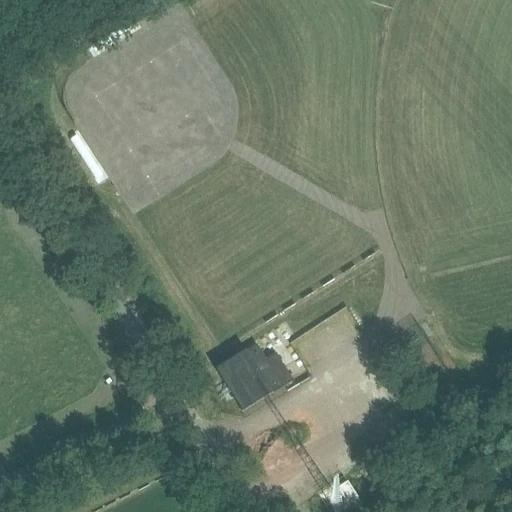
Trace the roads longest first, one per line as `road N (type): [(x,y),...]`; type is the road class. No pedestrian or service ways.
road 1 (unclassified): [(175,398),(0,113)]
road 2 (unclassified): [(0,486),(175,398)]
road 3 (unclassified): [(247,511),(175,398)]
